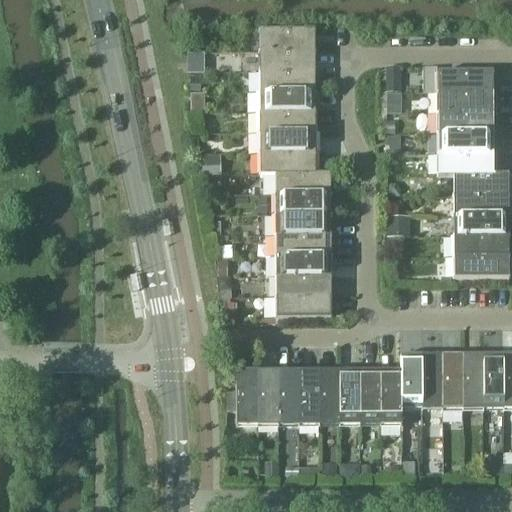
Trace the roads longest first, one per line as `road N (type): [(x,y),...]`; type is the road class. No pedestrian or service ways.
road 1 (tertiary): [(178,502),(167,335),(98,0)]
road 2 (residential): [(367,321),(365,171),(344,120),(343,57),(511,57)]
road 3 (residential): [(178,502),(355,501)]
road 4 (residential): [(228,340),(344,339),(367,321)]
road 5 (residential): [(355,501),(499,500)]
road 6 (residential): [(367,321),(511,320)]
